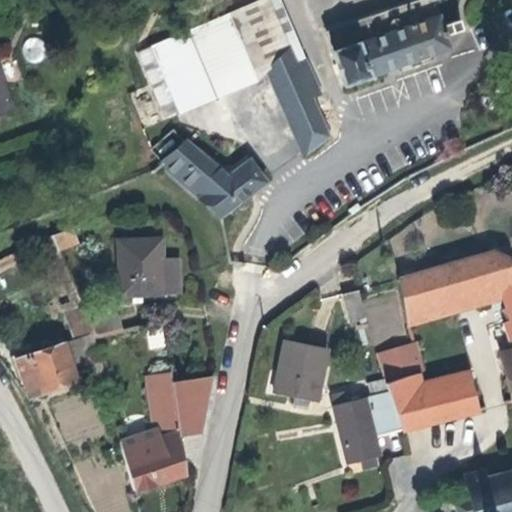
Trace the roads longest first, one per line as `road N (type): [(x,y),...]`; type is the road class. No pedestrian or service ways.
road 1 (residential): [(450,178),(249,304),(207,511)]
road 2 (unknown): [(282,206),(271,157),(250,137),(133,99)]
road 3 (unknown): [(209,499),(401,472)]
road 4 (residential): [(60,511),(0,391)]
